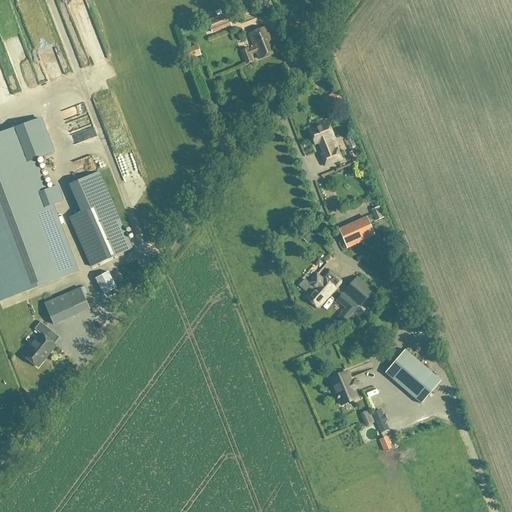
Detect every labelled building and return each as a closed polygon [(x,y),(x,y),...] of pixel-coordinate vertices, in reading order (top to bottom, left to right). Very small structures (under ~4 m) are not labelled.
[(275,12),(270,1),(259,6),(263,16),(275,12)] [(226,14),(222,15),(217,17),(208,21),(212,32),(231,25),(226,14)] [(254,48),(248,51),(248,49),(241,52),(246,64),(253,61),(250,55),(256,53),(258,59),(277,52),(267,27),(249,34),(254,48)] [(189,60),(201,56),(197,46),(185,50),(189,60)] [(52,81),(63,77),(54,48),(43,51),(52,81)] [(324,99),(330,109),(342,102),(336,92),(324,99)] [(50,206),(62,201),(56,186),(45,191),(33,161),(52,153),(39,120),(0,134),(0,301),(76,272),(50,206)] [(315,146),(319,144),(323,154),(320,155),(325,167),(342,160),(337,149),(335,150),(331,139),(334,138),(327,120),(319,123),(319,125),(308,129),(315,146)] [(355,150),(349,153),(352,161),(358,158),(355,150)] [(111,200),(81,212),(71,216),(91,267),(133,250),(111,200)] [(339,230),(347,248),(375,236),(367,218),(339,230)] [(309,227),(299,236),(307,244),(316,235),(309,227)] [(108,273),(95,279),(103,295),(116,289),(108,273)] [(308,284),(313,288),(305,298),(318,309),(335,289),(323,278),(322,279),(317,275),(308,284)] [(361,307),(367,299),(374,292),(357,277),(344,292),(361,307)] [(44,304),(54,325),(90,309),(84,295),(87,294),(84,287),(81,288),(44,304)] [(426,324),(414,291),(404,295),(415,327),(426,324)] [(302,320),(312,339),(330,330),(326,323),(315,328),(310,317),(302,320)] [(40,334),(23,355),(38,367),(55,346),(44,336),(49,329),(41,322),(35,330),(40,334)] [(65,339),(74,343),(76,339),(67,335),(65,339)] [(405,351),(385,373),(421,404),(441,381),(405,351)] [(358,399),(354,389),(357,388),(354,380),(350,382),(346,372),(330,379),(338,397),(336,398),(336,400),(339,399),(342,406),(358,399)] [(430,394),(423,401),(427,405),(435,397),(430,394)] [(382,417),(380,411),(372,414),(380,433),(388,430),(385,422),(387,421),(384,416),(382,417)]
